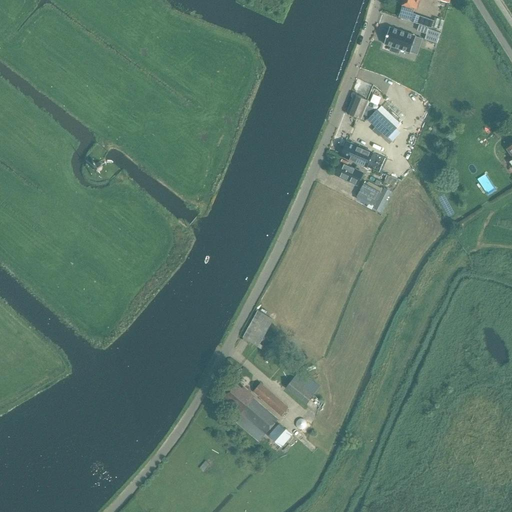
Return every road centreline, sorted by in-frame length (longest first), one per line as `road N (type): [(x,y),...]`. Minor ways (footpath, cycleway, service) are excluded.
road 1 (residential): [(109,511),(181,427),(281,242),(378,0)]
road 2 (track): [(102,146),(106,137),(97,129),(0,56)]
